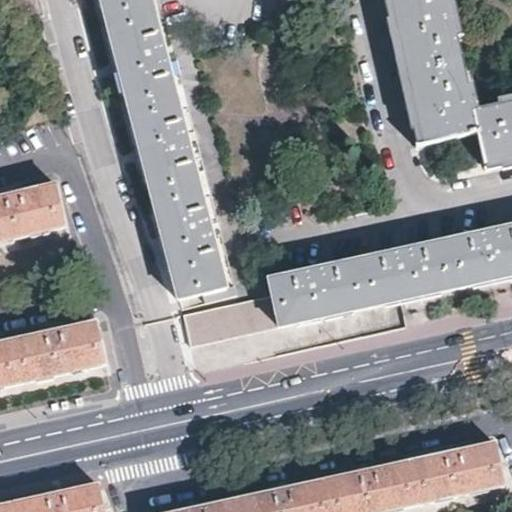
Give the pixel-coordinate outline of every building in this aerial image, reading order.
[(6,0),(11,21),(41,13),(37,0),(6,0)] [(98,0),(107,32),(155,19),(150,0),(98,0)] [(463,67),(456,33),(462,33),(455,0),(383,0),(416,147),(477,134),(483,166),(511,159),(511,96),(498,100),(499,105),(479,110),(473,81),(466,82),(463,67)] [(125,99),(173,86),(155,19),(107,32),(125,99)] [(160,230),(209,217),(190,148),(173,86),(125,99),(138,148),(160,230)] [(0,242),(65,227),(55,184),(35,189),(0,197),(0,242)] [(203,304),(235,295),(233,287),(227,288),(209,217),(160,230),(169,263),(179,301),(201,295),(203,304)] [(511,223),(391,249),(402,302),(501,281),(511,278),(511,223)] [(270,296),(277,329),(345,314),(402,302),(391,249),(266,276),(270,296)] [(259,333),(277,329),(270,296),(187,314),(194,347),(259,333)] [(0,389),(105,366),(95,323),(55,331),(0,343),(0,389)] [(179,511),(385,511),(504,485),(494,443),(436,456),(354,474),(279,490),(217,504),(179,511)] [(0,507),(0,511),(102,511),(98,487),(73,492),(41,498),(0,507)]
